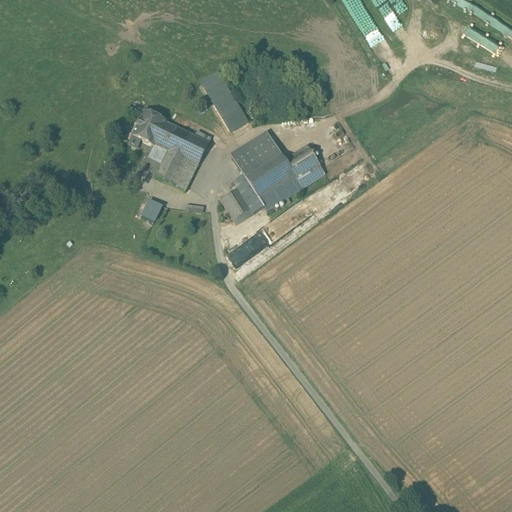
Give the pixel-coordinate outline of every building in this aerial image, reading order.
[(489,0),(511,12),(511,0),(489,0)] [(486,24),(511,38),(511,26),(491,15),(486,24)] [(465,20),(463,24),(483,34),(485,30),(465,20)] [(474,55),(511,73),(511,58),(480,43),(474,55)] [(225,136),(245,126),(219,72),(199,81),(225,136)] [(166,123),(144,112),(132,137),(154,148),(155,147),(168,153),(198,168),(208,145),(165,125),(166,123)] [(239,190),(220,202),(233,223),(252,211),(255,215),(264,209),(267,213),(325,176),(307,148),(284,162),(267,134),(230,157),(243,178),(234,183),(239,190)] [(198,168),(168,153),(156,181),(185,195),(198,168)] [(161,208),(150,202),(141,218),(153,226),(161,208)] [(201,215),(203,209),(187,205),(186,212),(201,215)]
